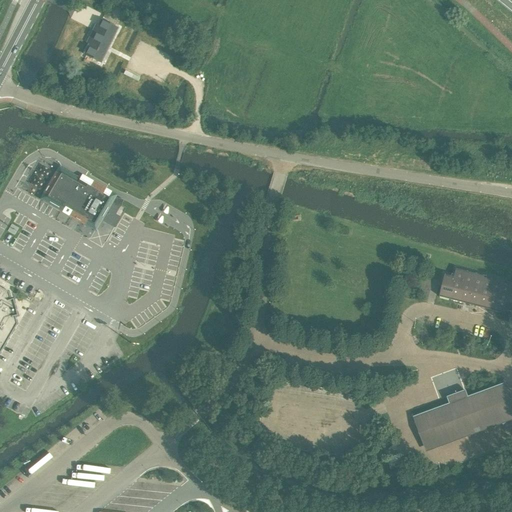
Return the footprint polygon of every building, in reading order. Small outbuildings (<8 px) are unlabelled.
[(117,28),(101,20),(98,26),(96,25),(90,37),(92,38),(84,55),(98,62),(106,45),(108,46),(117,28)] [(119,95),(122,89),(115,86),(112,92),(119,95)] [(53,171),(41,192),(46,194),(44,198),(64,209),(63,211),(63,212),(66,213),(68,215),(69,215),(70,213),(94,227),(99,219),(101,220),(105,222),(105,223),(114,228),(125,209),(121,206),(119,200),(110,198),(110,199),(107,198),(109,195),(104,192),(102,195),(89,187),(91,184),(86,181),(84,180),(82,183),(60,171),(58,174),(55,172),(53,171)] [(511,283),(456,269),(454,277),(445,275),(439,297),(505,314),(506,310),(511,311),(511,283)] [(9,300),(8,292),(0,288),(0,351),(16,324),(14,317),(17,316),(12,299),(9,300)] [(425,452),(511,420),(511,404),(503,381),(466,395),(464,391),(447,397),(449,402),(411,415),(425,452)] [(386,458),(390,469),(406,464),(402,452),(386,458)]
